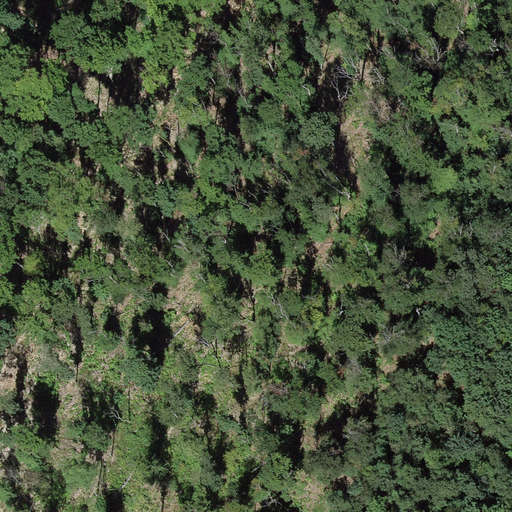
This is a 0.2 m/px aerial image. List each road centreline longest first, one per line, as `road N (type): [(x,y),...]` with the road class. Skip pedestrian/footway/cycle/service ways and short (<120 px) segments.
road 1 (track): [(0,386),(237,0)]
road 2 (track): [(511,403),(458,511)]
